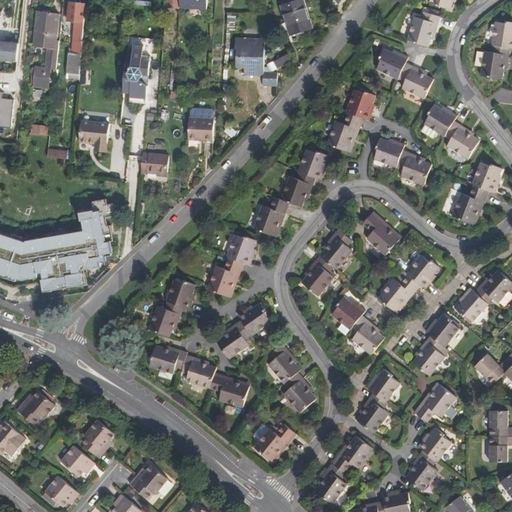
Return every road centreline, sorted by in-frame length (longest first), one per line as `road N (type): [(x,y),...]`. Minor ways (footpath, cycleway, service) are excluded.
road 1 (residential): [(60,353),(116,281),(230,167),(365,0)]
road 2 (residential): [(360,190),(338,194),(291,251),(282,275),(283,300),(331,374),(331,415)]
road 3 (residential): [(60,353),(155,412),(267,503)]
road 4 (residential): [(493,0),(453,40),(454,63),(511,149)]
road 5 (unknown): [(130,267),(141,111)]
road 6 (residential): [(465,247),(444,241),(391,200),(360,190)]
